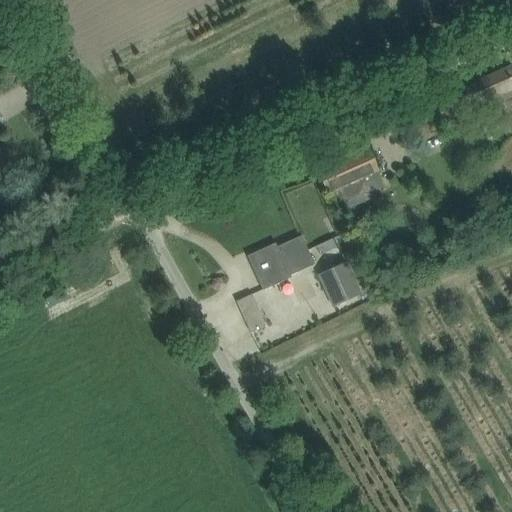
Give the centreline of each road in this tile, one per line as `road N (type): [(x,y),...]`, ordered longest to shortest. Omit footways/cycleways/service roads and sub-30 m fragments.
road 1 (unclassified): [(134,206),(511,37)]
road 2 (unclassified): [(309,511),(134,206)]
road 3 (unclassified): [(134,206),(14,0)]
road 4 (unclassified): [(0,270),(134,206)]
